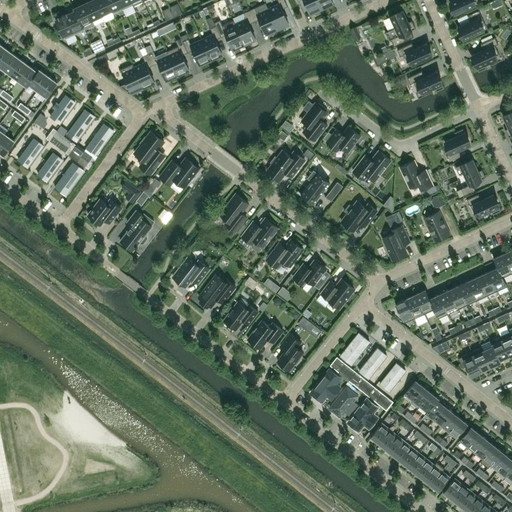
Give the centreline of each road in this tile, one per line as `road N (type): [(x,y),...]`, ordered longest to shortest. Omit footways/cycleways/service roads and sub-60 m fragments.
road 1 (residential): [(156,107),(380,282)]
road 2 (residential): [(156,107),(388,0)]
road 3 (residential): [(421,511),(285,402)]
road 4 (residential): [(285,402),(153,301)]
road 5 (residential): [(10,15),(143,114)]
road 6 (residential): [(479,110),(399,147),(339,101)]
road 7 (residential): [(380,282),(511,220)]
road 8 (residential): [(363,303),(475,393)]
road 9 (residential): [(60,227),(143,114)]
road 10 (residential): [(285,402),(363,303)]
